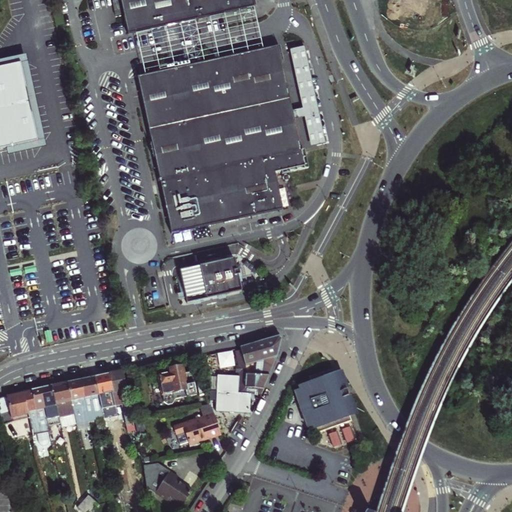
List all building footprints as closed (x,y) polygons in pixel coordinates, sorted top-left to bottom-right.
[(112,0),(115,14),(123,12),(119,0),(112,0)] [(119,0),(123,12),(127,32),(254,4),(253,0),(119,0)] [(234,54),(242,89),(286,80),(278,44),(234,54)] [(289,47),(302,106),(292,108),(294,117),(304,115),(311,144),(326,141),(304,44),(289,47)] [(234,54),(137,75),(172,231),(283,207),(275,170),(304,164),(294,117),(292,108),(286,80),(242,89),(234,54)] [(18,63),(0,66),(0,149),(36,141),(18,63)] [(234,256),(180,268),(187,300),(241,289),(239,279),(238,273),(239,273),(238,267),(236,268),(234,256)] [(241,350),(236,351),(240,368),(240,377),(218,376),(216,413),(248,414),(251,394),(260,395),(277,359),(282,340),(279,337),(241,348),(241,350)] [(233,352),(218,352),(219,367),(234,367),(233,352)] [(198,401),(197,395),(192,372),(184,374),(183,366),(169,370),(170,373),(160,375),(167,407),(171,410),(175,409),(178,405),(198,401)] [(318,433),(352,422),(349,414),(352,413),(339,376),(337,377),(334,369),(311,377),(313,384),(301,388),(302,392),(297,394),(306,420),(311,418),(313,422),(314,426),(316,426),(318,433)] [(134,423),(123,372),(109,375),(112,393),(113,393),(115,404),(122,402),(123,407),(122,407),(125,425),(134,423)] [(95,377),(104,420),(110,419),(117,418),(112,393),(109,375),(95,377)] [(82,380),(91,422),(104,420),(95,377),(82,380)] [(82,380),(68,383),(77,425),(91,422),(82,380)] [(68,383),(51,386),(60,425),(61,429),(77,425),(68,383)] [(51,386),(43,388),(45,399),(41,400),(48,428),(60,425),(51,386)] [(45,399),(43,388),(31,391),(35,411),(28,413),(28,415),(29,420),(32,435),(49,432),(48,428),(41,400),(45,399)] [(29,420),(28,415),(28,413),(35,411),(31,391),(7,395),(0,398),(0,415),(9,441),(32,435),(29,420)] [(210,405),(199,407),(202,417),(173,427),(175,435),(176,435),(179,446),(188,443),(188,445),(190,444),(192,445),(195,445),(196,442),(206,439),(207,441),(220,437),(210,405)] [(351,425),(326,434),(332,448),(356,439),(351,425)] [(155,493),(156,492),(171,502),(169,504),(170,506),(172,507),(174,507),(175,505),(181,508),(191,492),(176,481),(179,475),(159,462),(142,466),(147,488),(155,493)] [(83,479),(85,493),(91,492),(88,477),(83,479)] [(91,492),(85,493),(78,495),(81,504),(79,508),(82,511),(85,511),(94,503),(91,492)]
